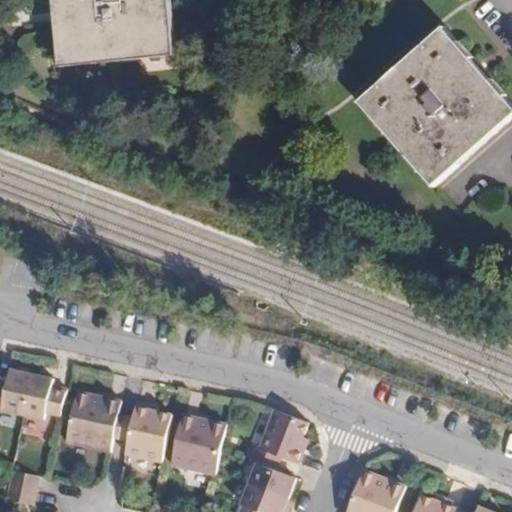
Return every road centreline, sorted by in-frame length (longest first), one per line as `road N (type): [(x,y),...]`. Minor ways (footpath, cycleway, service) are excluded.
road 1 (residential): [(357,409),(0,315)]
road 2 (residential): [(491,459),(357,409)]
